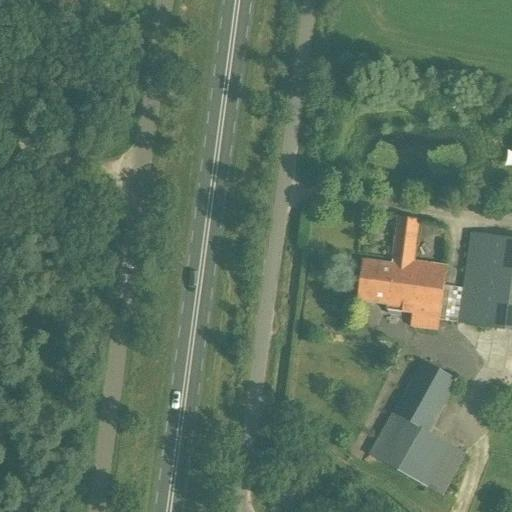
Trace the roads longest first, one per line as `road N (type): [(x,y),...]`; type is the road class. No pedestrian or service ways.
road 1 (unclassified): [(95,511),(165,0)]
road 2 (unclassified): [(239,511),(309,0)]
road 3 (primary): [(169,511),(238,0)]
road 4 (track): [(140,172),(18,152),(0,139)]
